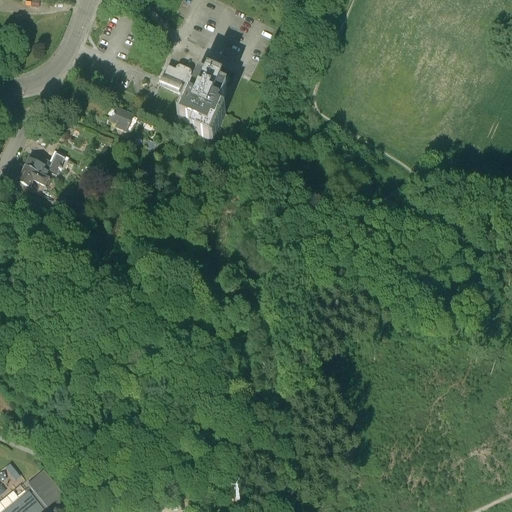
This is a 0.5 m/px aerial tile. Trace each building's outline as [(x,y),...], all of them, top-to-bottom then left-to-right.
[(207,79),(200,76),(198,80),(191,77),(192,75),(192,74),(191,73),(190,71),(180,67),(178,68),(177,69),(176,70),(175,71),(168,67),(167,71),(163,79),(162,78),(162,79),(160,83),(158,87),(159,87),(178,95),(189,100),(180,121),(194,127),(191,134),(200,138),(212,143),(219,129),(225,114),(218,112),(219,110),(228,90),(223,88),(225,83),(216,79),(208,76),(207,79)] [(116,129),(127,134),(131,135),(139,120),(135,118),(134,119),(116,111),(111,124),(117,126),(116,129)] [(111,149),(114,141),(109,139),(108,140),(100,136),(97,142),(111,149)] [(152,152),(156,144),(149,142),(146,150),(152,152)] [(41,167),(38,166),(29,161),(26,169),(42,176),(49,179),(50,179),(55,181),(60,171),(61,171),(62,169),(61,169),(66,160),(56,156),(50,167),(48,166),(50,164),(42,160),(40,164),(42,165),(41,167)] [(18,165),(7,186),(28,194),(29,190),(30,191),(33,184),(36,185),(45,188),(49,179),(42,176),(26,169),(18,165)] [(37,479),(28,486),(30,488),(25,492),(26,493),(2,511),(43,511),(47,508),(47,509),(49,511),(55,511),(69,502),(45,473),(37,479)]
